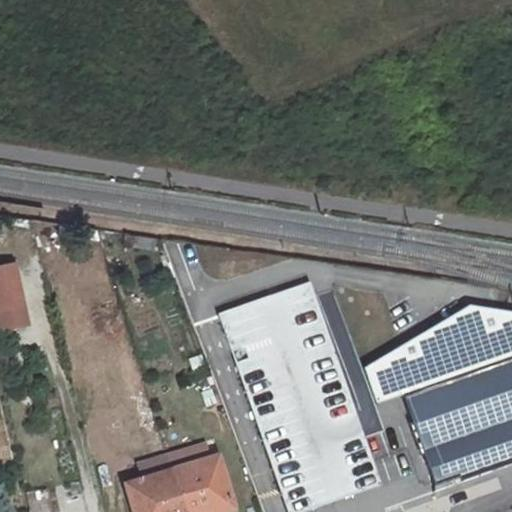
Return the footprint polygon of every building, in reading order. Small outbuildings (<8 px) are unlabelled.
[(0,310),(22,306),(13,266),(0,268),(0,310)] [(317,302),(310,281),(217,314),(285,511),(306,511),(382,486),(364,440),(383,432),(374,406),(361,372),(334,296),(326,299),(317,302)] [(0,310),(0,331),(26,326),(22,306),(0,310)] [(511,464),(511,313),(489,310),(468,307),(460,312),(404,346),(361,372),(374,406),(401,397),(433,487),(459,477),(461,483),(511,464)] [(120,363),(125,387),(138,385),(133,360),(120,363)] [(204,445),(166,457),(171,472),(209,461),(204,445)] [(171,472),(166,457),(139,465),(143,481),(171,472)] [(209,461),(171,472),(183,511),(230,511),(233,511),(217,458),(209,461)] [(183,511),(171,472),(143,481),(125,487),(132,511),(183,511)]
